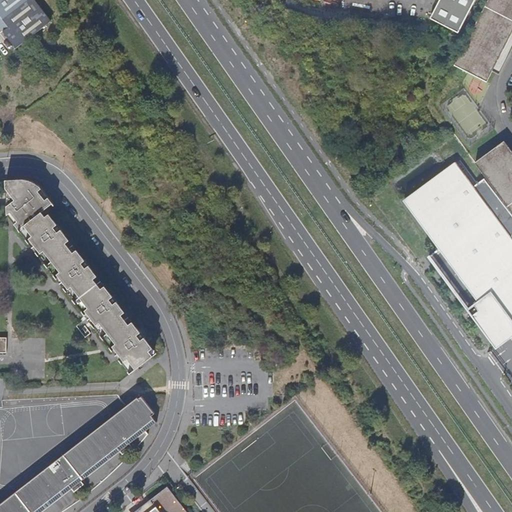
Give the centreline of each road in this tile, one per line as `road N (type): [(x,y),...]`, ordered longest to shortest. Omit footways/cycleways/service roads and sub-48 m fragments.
road 1 (primary): [(132,0),(431,426)]
road 2 (residential): [(95,511),(160,449),(178,385),(173,341),(154,301),(62,184),(43,169),(0,168)]
road 3 (primary): [(511,466),(336,214)]
road 4 (primary): [(511,414),(408,270),(336,214)]
road 5 (primary): [(336,214),(185,0)]
